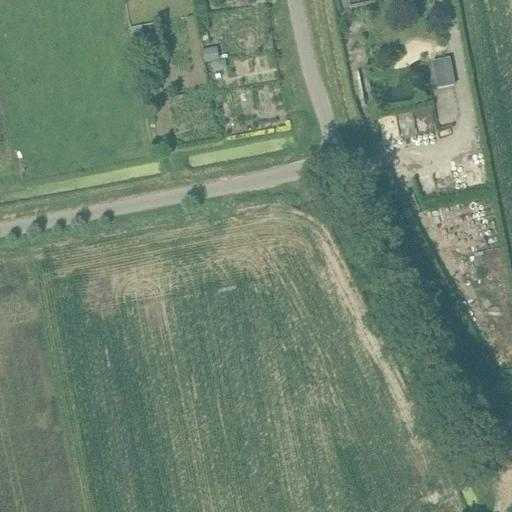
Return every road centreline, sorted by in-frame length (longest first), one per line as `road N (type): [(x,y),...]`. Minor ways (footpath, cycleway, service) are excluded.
road 1 (unclassified): [(0,228),(295,172),(340,152)]
road 2 (unclassified): [(511,453),(453,383),(340,152)]
road 3 (unclassified): [(340,152),(294,0)]
